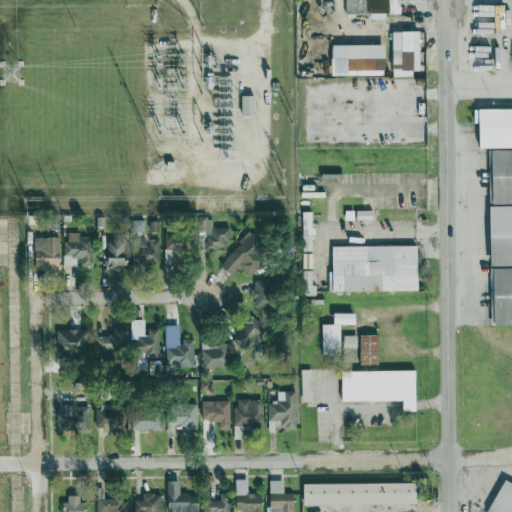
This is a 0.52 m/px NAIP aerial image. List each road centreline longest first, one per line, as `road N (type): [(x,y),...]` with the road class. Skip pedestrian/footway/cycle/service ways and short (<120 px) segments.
road 1 (residential): [(511,454),(0,464)]
road 2 (tertiary): [(446,511),(445,191)]
road 3 (residential): [(34,296),(38,511)]
road 4 (tertiary): [(445,191),(444,0)]
road 5 (residential): [(34,296),(207,295)]
